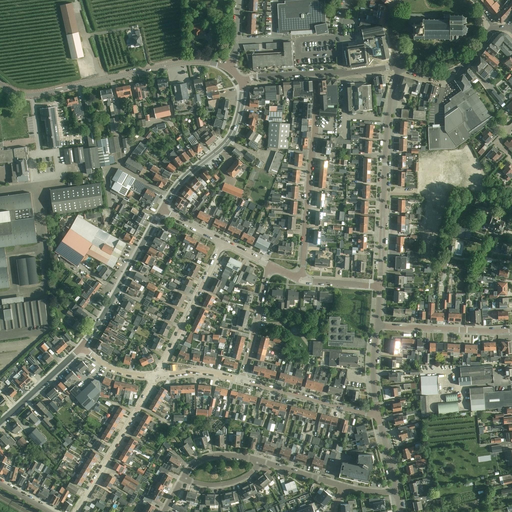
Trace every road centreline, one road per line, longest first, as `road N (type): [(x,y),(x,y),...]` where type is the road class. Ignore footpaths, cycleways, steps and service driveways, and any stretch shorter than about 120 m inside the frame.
road 1 (secondary): [(228,68),(187,61),(30,94),(0,83)]
road 2 (residential): [(313,74),(299,277)]
road 3 (secondary): [(79,348),(161,210)]
road 4 (residential): [(72,511),(157,376)]
road 5 (secondary): [(161,210),(232,132),(241,85)]
road 6 (residential): [(157,376),(223,242)]
road 7 (residential): [(377,413),(241,381)]
